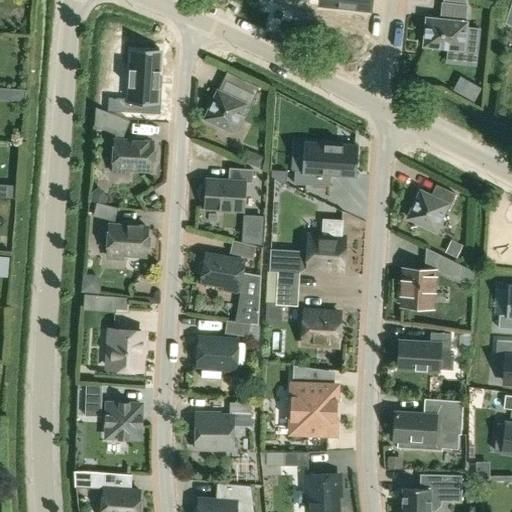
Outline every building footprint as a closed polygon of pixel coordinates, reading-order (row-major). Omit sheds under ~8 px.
[(320,0),(321,4),(368,9),(369,0),(320,0)] [(426,18),(423,46),(448,49),(447,62),(475,65),(477,52),(479,28),(466,27),(467,22),(465,22),(464,22),(465,17),(466,5),(452,3),(450,15),(450,20),(439,19),(427,18),(426,18)] [(119,98),(118,110),(145,112),(146,99),(156,100),(158,69),(159,52),(131,50),(128,98),(119,98)] [(461,84),(457,91),(473,100),(479,89),(468,82),(461,84)] [(0,87),(0,100),(25,102),(25,89),(0,87)] [(250,93),(239,87),(234,98),(217,91),(204,119),(232,132),(250,93)] [(130,121),(109,113),(96,107),(94,125),(115,134),(115,140),(113,172),(128,172),(128,169),(151,170),(151,164),(156,160),(156,152),(152,148),(153,142),(124,141),(124,134),(130,121)] [(294,171),(293,184),(329,186),(330,173),(353,175),(355,147),(307,143),(305,172),(294,171)] [(249,149),(244,161),(258,167),(263,156),(249,149)] [(207,180),(206,186),(203,188),(200,191),(200,195),(202,199),(205,201),(205,208),(243,210),(244,182),(252,183),(253,169),(229,168),(228,181),(207,180)] [(286,171),(272,170),(271,177),(286,184),(286,171)] [(0,185),(0,197),(14,199),(15,186),(0,185)] [(91,192),(90,200),(105,203),(106,198),(108,197),(98,186),(91,192)] [(443,188),(438,199),(420,191),(407,218),(435,231),(443,212),(446,213),(455,194),(443,188)] [(117,208),(96,202),(93,215),(114,220),(117,208)] [(262,245),(263,216),(243,215),(242,242),(262,245)] [(307,251),(307,267),(343,270),(345,239),(342,239),(343,220),(322,219),(321,237),(308,237),(307,251)] [(147,227),(109,225),(107,256),(122,257),(122,254),(145,255),(146,250),(150,246),(151,237),(147,233),(147,227)] [(462,245),(451,240),(445,252),(456,257),(462,245)] [(256,246),(232,241),(229,254),(253,260),(256,246)] [(241,273),(243,260),(206,254),(205,259),(200,263),(199,271),(202,276),(201,281),(224,285),(223,289),(240,292),(239,294),(258,298),(260,276),(241,273)] [(462,266),(440,255),(439,274),(461,285),(461,279),(462,266)] [(462,266),(461,279),(472,279),(473,280),(473,272),(471,270),(462,266)] [(402,302),(402,306),(432,308),(434,270),(404,268),(403,284),(400,287),(399,298),(402,302)] [(278,272),(277,288),(297,289),(298,273),(278,272)] [(83,290),(99,291),(100,275),(84,274),(83,290)] [(511,328),(511,287),(511,288),(509,315),(498,315),(498,328),(511,328)] [(277,288),(276,304),(296,305),(297,289),(277,288)] [(125,310),(126,298),(116,297),(115,309),(125,310)] [(304,312),(302,342),(338,345),(340,314),(304,312)] [(250,323),(226,320),(225,333),(248,337),(250,323)] [(142,332),(114,330),(112,351),(109,351),(108,368),(125,369),(127,372),(135,372),(137,370),(139,370),(139,368),(142,366),(143,358),(140,356),(142,332)] [(399,341),(398,368),(439,370),(439,369),(440,352),(450,352),(450,345),(451,333),(430,332),(430,343),(399,341)] [(511,334),(499,334),(498,347),(507,347),(506,375),(511,375),(511,334)] [(198,360),(197,365),(221,367),(220,370),(235,371),(237,340),(199,337),(199,343),(195,347),(194,355),(198,360)] [(335,434),(336,386),(310,385),(311,368),(293,365),(292,398),(286,398),(285,418),(291,418),(291,432),(335,434)] [(86,386),(85,400),(101,400),(101,386),(86,386)] [(441,450),(442,433),(460,434),(462,401),(424,399),(423,415),(395,413),(393,440),(397,440),(396,448),(441,450)] [(140,416),(141,404),(129,404),(129,402),(127,402),(127,404),(121,404),(121,402),(119,401),(119,404),(107,403),(107,415),(105,415),(105,417),(107,417),(107,423),(104,423),(104,425),(107,425),(106,437),(118,437),(118,439),(119,439),(120,437),(126,437),(126,440),(128,440),(128,437),(140,438),(140,426),(142,426),(142,425),(140,424),(140,418),(143,418),(143,416),(140,416)] [(196,438),(196,450),(211,450),(223,450),(225,448),(232,448),(232,418),(232,417),(229,417),(219,417),(219,413),(196,413),(196,438)] [(511,423),(506,423),(502,451),(511,452),(511,423)] [(308,452),(284,452),(266,452),(266,465),(307,466),(308,452)] [(389,459),(388,468),(400,468),(401,460),(389,459)] [(402,486),(419,487),(419,472),(402,472),(402,486)] [(336,474),(305,475),(305,490),(309,490),(309,511),(335,511),(338,511),(336,474)] [(461,475),(420,474),(419,489),(402,488),(401,511),(429,511),(430,510),(434,510),(440,505),(440,501),(460,501),(461,475)] [(140,491),(104,488),(101,511),(140,511),(141,511),(142,500),(139,497),(140,491)] [(222,501),(199,499),(198,505),(194,509),(193,511),(235,511),(236,502),(246,503),(247,490),(223,488),(222,501)]
